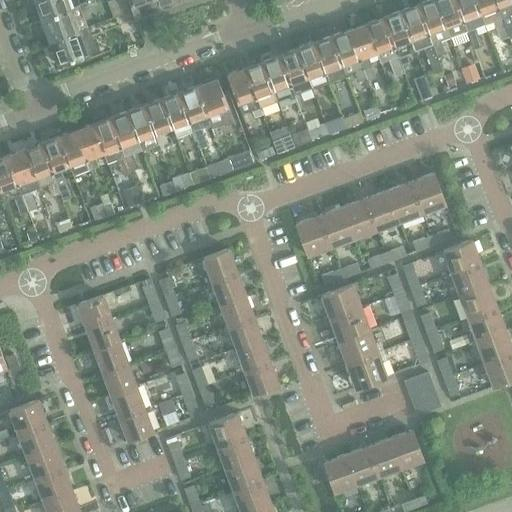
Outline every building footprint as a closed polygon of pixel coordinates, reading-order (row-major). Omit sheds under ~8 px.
[(80,5),(78,0),(34,0),(41,19),(80,5)] [(110,0),(107,1),(114,18),(122,15),(115,0),(110,0)] [(136,17),(136,16),(129,0),(115,0),(122,15),(124,21),(136,17)] [(129,0),(136,16),(159,8),(155,0),(129,0)] [(155,0),(159,8),(180,0),(155,0)] [(450,37),(436,0),(428,0),(418,4),(437,55),(445,52),(440,40),(450,37)] [(436,0),(450,37),(467,30),(455,0),(436,0)] [(485,24),(475,0),(455,0),(467,30),(473,46),(481,43),(476,28),(485,24)] [(509,36),(495,0),(475,0),(485,24),(494,21),(501,39),(509,36)] [(511,13),(511,0),(495,0),(509,36),(510,39),(511,38),(511,21),(509,15),(511,13)] [(434,73),(442,70),(437,55),(418,4),(401,10),(416,50),(424,47),(434,73)] [(46,30),(50,41),(79,31),(88,27),(80,5),(41,19),(39,20),(44,31),(46,30)] [(401,10),(384,16),(402,65),(409,62),(406,54),(416,50),(401,10)] [(367,23),(377,51),(376,51),(381,63),(389,59),(395,76),(404,72),(384,16),(367,23)] [(366,78),(367,81),(376,77),(368,54),(376,51),(377,51),(367,23),(350,29),(366,78)] [(50,41),(58,65),(97,50),(88,27),(79,31),(50,41)] [(366,78),(350,29),(332,35),(347,75),(355,72),(358,81),(366,78)] [(332,35),(329,36),(315,42),(330,82),(347,75),(332,35)] [(330,82),(315,42),(298,48),(313,88),(330,82)] [(313,88),(298,48),(281,54),(296,94),(313,88)] [(296,94),(281,54),(264,61),(279,101),(296,94)] [(279,101),(264,61),(247,67),(261,107),(279,101)] [(480,79),(474,63),(461,68),(467,84),(480,79)] [(255,118),(263,114),(261,107),(247,67),(227,74),(242,114),(252,110),(255,118)] [(445,76),(448,85),(455,83),(452,73),(445,76)] [(196,85),(211,125),(212,128),(224,123),(225,125),(234,122),(217,77),(214,78),(214,77),(203,81),(203,83),(196,85)] [(211,125),(196,85),(179,92),(193,132),(200,149),(208,146),(202,128),(211,125)] [(179,92),(166,96),(162,98),(173,126),(177,138),(193,132),(179,92)] [(168,140),(164,129),(173,126),(162,98),(145,104),(159,143),(168,140)] [(161,149),(159,143),(145,104),(127,111),(142,149),(151,146),(153,152),(161,149)] [(380,115),(377,106),(364,110),(367,119),(380,115)] [(133,153),(142,149),(127,111),(110,117),(130,170),(139,167),(133,153)] [(347,128),(363,122),(360,113),(344,118),(347,128)] [(346,128),(341,115),(324,121),(325,124),(329,135),(346,128)] [(122,173),(130,170),(110,117),(93,123),(103,152),(107,163),(117,159),(122,173)] [(74,130),(89,169),(99,166),(94,155),(103,152),(93,123),(74,130)] [(312,141),(329,135),(325,124),(308,130),(312,141)] [(74,175),(89,169),(74,130),(59,136),(69,164),(70,164),(74,175)] [(295,147),(312,141),(308,130),(291,136),(295,147)] [(60,168),(69,164),(59,136),(41,142),(61,194),(63,200),(71,197),(60,168)] [(286,136),(273,141),(277,153),(290,148),(286,136)] [(52,197),(61,194),(41,142),(24,149),(39,188),(47,185),(52,197)] [(270,142),(254,148),(256,153),(259,159),(274,153),(270,142)] [(24,149),(6,155),(27,212),(36,208),(30,191),(39,188),(24,149)] [(240,153),(223,159),(227,171),(245,165),(240,153)] [(20,214),(27,212),(6,155),(0,157),(0,189),(0,190),(4,201),(14,197),(20,214)] [(215,163),(207,166),(211,177),(219,174),(215,163)] [(204,180),(200,168),(189,172),(194,184),(204,180)] [(189,172),(172,178),(173,180),(176,190),(194,184),(189,172)] [(445,203),(434,173),(411,181),(422,212),(445,203)] [(163,195),(176,190),(173,180),(160,185),(163,195)] [(388,190),(399,220),(422,212),(411,181),(388,190)] [(126,203),(140,199),(136,186),(122,191),(126,203)] [(388,190),(366,197),(365,198),(376,229),(399,220),(388,190)] [(107,194),(100,196),(102,202),(106,214),(113,211),(107,194)] [(376,229),(365,198),(342,206),(353,237),(376,229)] [(102,202),(90,206),(94,218),(106,214),(102,202)] [(353,237),(342,206),(319,215),(330,245),(353,237)] [(296,224),(307,254),(330,245),(319,215),(296,224)] [(69,217),(56,222),(59,231),(73,226),(69,217)] [(452,238),(448,229),(431,235),(435,245),(452,238)] [(27,234),(30,242),(38,239),(35,231),(27,234)] [(413,242),(417,252),(435,245),(431,235),(413,242)] [(472,240),(444,250),(452,273),(480,262),(472,240)] [(407,256),(403,246),(386,252),(389,262),(407,256)] [(229,248),(204,257),(212,281),(237,272),(229,248)] [(367,258),(371,269),(389,262),(386,252),(367,258)] [(361,272),(357,262),(340,269),(343,278),(361,272)] [(460,295),(488,285),(480,262),(452,273),(460,295)] [(414,267),(404,271),(410,289),(421,285),(414,267)] [(322,275),(325,285),(343,278),(340,269),(322,275)] [(221,304),(245,295),(237,272),(212,281),(221,304)] [(397,273),(387,277),(394,295),(404,291),(397,273)] [(168,277),(159,280),(166,298),(175,295),(168,277)] [(152,283),(142,286),(149,304),(159,301),(152,283)] [(352,283),(322,295),(330,317),(361,306),(352,283)] [(417,307),(427,303),(421,285),(410,289),(417,307)] [(497,308),(497,307),(488,285),(460,295),(468,318),(497,308)] [(401,313),(411,309),(404,291),(394,295),(401,313)] [(111,318),(103,295),(78,304),(86,327),(111,318)] [(172,316),(181,313),(175,295),(166,298),(172,316)] [(254,317),(252,312),(245,295),(221,304),(229,326),(254,317)] [(155,322),(165,318),(159,301),(149,304),(155,322)] [(339,340),(369,329),(361,306),(330,317),(339,340)] [(477,341),(505,330),(497,308),(468,318),(477,341)] [(430,312),(420,316),(427,334),(437,330),(430,312)] [(254,317),(229,326),(237,349),(262,340),(254,317)] [(120,341),(111,318),(86,327),(95,350),(120,341)] [(414,318),(404,322),(411,340),(421,337),(414,318)] [(185,322),(175,326),(182,343),(192,340),(185,322)] [(169,328),(159,331),(166,350),(175,346),(169,328)] [(347,363),(377,352),(369,329),(339,340),(347,363)] [(433,352),(444,348),(437,330),(427,334),(433,352)] [(485,363),(511,353),(511,348),(505,330),(477,341),(485,363)] [(470,343),(467,334),(449,341),(452,349),(470,343)] [(420,365),(430,361),(421,337),(411,340),(420,365)] [(188,361),(198,357),(192,340),(182,343),(188,361)] [(245,372),(270,362),(262,340),(237,349),(245,372)] [(128,363),(127,362),(120,341),(95,350),(103,372),(128,363)] [(172,367),(182,364),(175,346),(166,350),(172,367)] [(356,387),(386,376),(377,352),(347,363),(356,387)] [(493,385),(511,378),(511,353),(485,363),(493,385)] [(14,354),(6,357),(11,371),(20,368),(14,354)] [(446,358),(437,361),(443,377),(452,374),(446,358)] [(254,394),(278,385),(270,362),(245,372),(254,394)] [(136,386),(128,363),(103,372),(112,395),(136,386)] [(201,367),(192,370),(198,386),(207,383),(201,367)] [(185,372),(175,376),(181,393),(191,389),(185,372)] [(432,383),(427,372),(405,381),(409,392),(432,383)] [(450,396),(459,392),(452,374),(443,377),(450,396)] [(205,406),(214,402),(207,383),(198,386),(205,406)] [(413,403),(436,394),(432,383),(409,392),(413,403)] [(145,409),(136,386),(112,395),(120,417),(145,409)] [(189,412),(198,408),(191,389),(181,393),(189,412)] [(0,405),(14,400),(10,391),(0,394),(0,405)] [(413,403),(417,414),(440,405),(436,394),(413,403)] [(47,423),(38,399),(10,410),(19,433),(47,423)] [(120,417),(128,440),(153,431),(145,409),(120,417)] [(237,412),(209,423),(218,446),(246,435),(237,412)] [(19,433),(27,455),(55,445),(47,423),(19,433)] [(424,458),(413,430),(393,437),(403,466),(424,458)] [(225,466),(226,468),(254,458),(246,435),(218,446),(225,466)] [(403,466),(393,437),(370,445),(380,474),(403,466)] [(177,440),(168,444),(174,462),(184,459),(177,440)] [(27,455),(36,478),(64,468),(55,445),(27,455)] [(380,474),(370,445),(347,454),(357,483),(380,474)] [(324,462),(334,491),(357,483),(347,454),(324,462)] [(226,468),(234,491),(263,481),(256,463),(254,458),(226,468)] [(181,480),(190,476),(184,459),(174,462),(181,480)] [(36,478),(44,500),(72,490),(64,468),(36,478)] [(241,511),(246,511),(271,503),(263,481),(234,491),(241,511)] [(184,489),(190,505),(191,507),(200,504),(194,485),(184,489)] [(12,511),(16,511),(7,488),(0,490),(0,498),(5,511),(12,511)] [(80,511),(72,490),(44,500),(48,511),(80,511)] [(428,504),(424,495),(413,499),(416,508),(428,504)] [(402,504),(404,511),(405,511),(416,508),(413,499),(402,504)] [(274,511),(271,503),(246,511),(274,511)]
